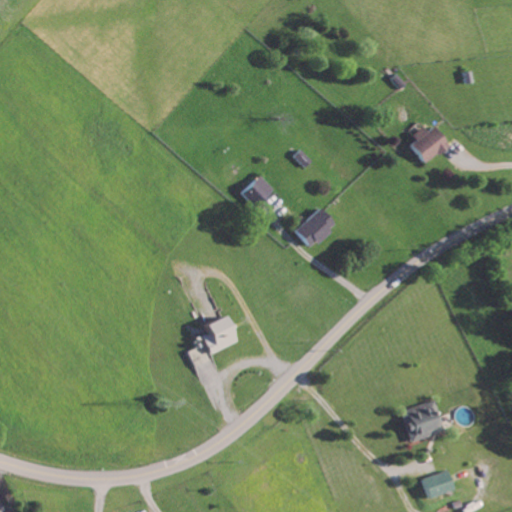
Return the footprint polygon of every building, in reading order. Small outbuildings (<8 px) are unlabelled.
[(426,132),(424,130),(408,143),(425,164),(449,146),(434,127),(426,132)] [(273,190),(259,176),(241,195),(256,208),(273,190)] [(294,231),(310,249),(336,226),(320,208),(294,231)] [(201,338),(209,355),(236,342),(223,316),(203,325),(208,335),(201,338)] [(400,410),(408,442),(443,433),(435,401),(400,410)] [(421,480),(427,499),(452,490),(446,471),(421,480)]
